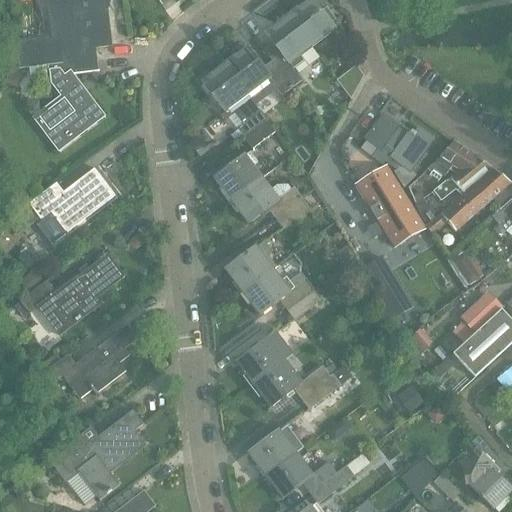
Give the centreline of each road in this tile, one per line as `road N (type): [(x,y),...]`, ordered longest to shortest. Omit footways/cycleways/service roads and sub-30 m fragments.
road 1 (residential): [(210,511),(160,111),(170,57),(232,0)]
road 2 (residential): [(511,167),(379,74),(357,0)]
